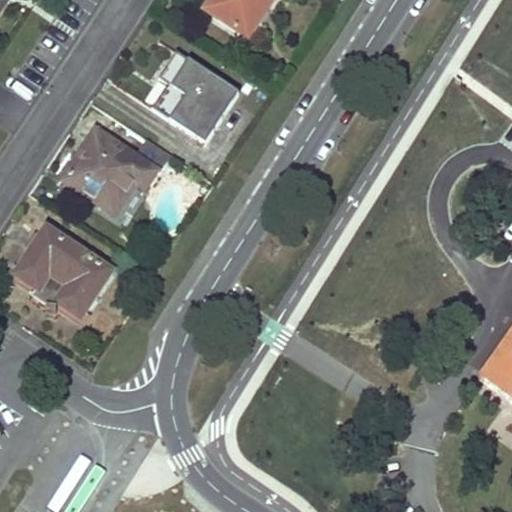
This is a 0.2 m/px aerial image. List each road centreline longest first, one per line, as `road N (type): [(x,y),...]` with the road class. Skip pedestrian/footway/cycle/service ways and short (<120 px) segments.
road 1 (residential): [(171,404),(182,345),(212,288),(396,0)]
road 2 (residential): [(0,183),(121,0)]
road 3 (residential): [(171,404),(118,413),(0,337)]
road 4 (residential): [(171,404),(184,452),(248,511)]
